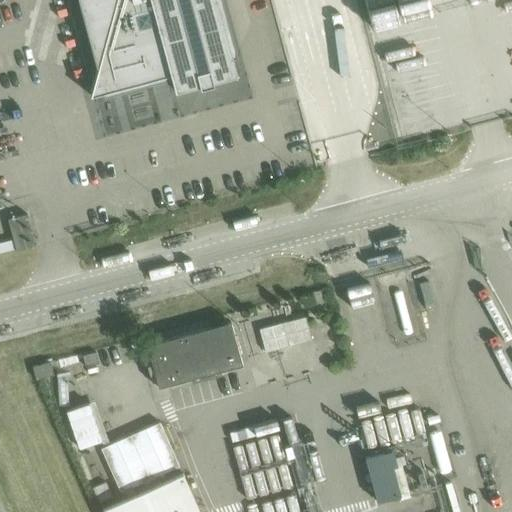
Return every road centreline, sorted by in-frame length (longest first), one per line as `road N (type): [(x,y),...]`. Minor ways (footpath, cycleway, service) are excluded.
road 1 (unclassified): [(0,312),(511,173)]
road 2 (unknown): [(427,361),(464,511)]
